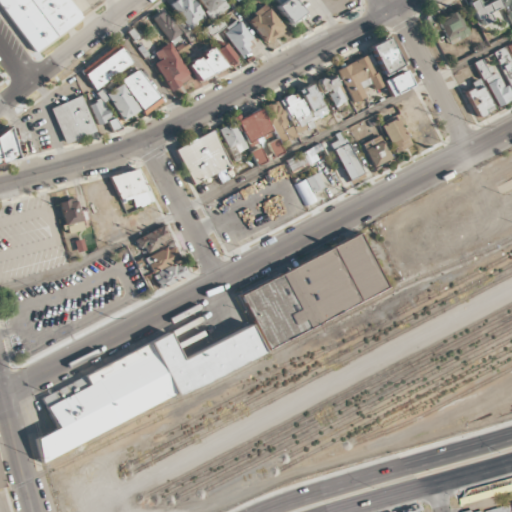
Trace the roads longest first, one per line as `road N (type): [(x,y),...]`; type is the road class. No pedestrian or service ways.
road 1 (residential): [(0,392),(511,128)]
road 2 (residential): [(416,0),(146,140),(0,185)]
road 3 (primary): [(511,433),(256,511)]
road 4 (primary): [(339,511),(511,464)]
road 5 (residential): [(0,107),(137,0)]
road 6 (residential): [(146,140),(222,282)]
road 7 (residential): [(397,10),(471,150)]
road 8 (residential): [(0,381),(34,511)]
